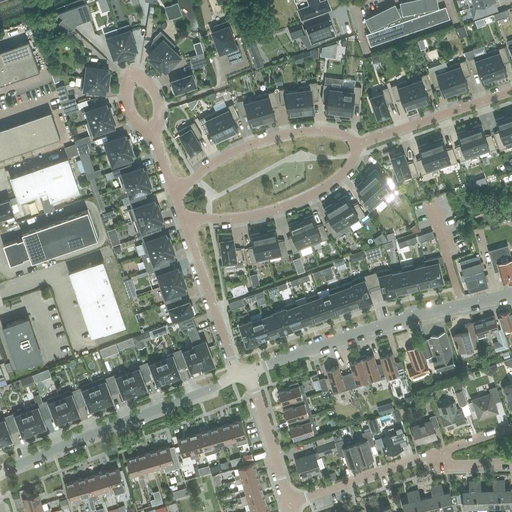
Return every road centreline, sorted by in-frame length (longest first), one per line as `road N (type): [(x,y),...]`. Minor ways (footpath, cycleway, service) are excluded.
road 1 (unclassified): [(249,371),(396,319),(511,291)]
road 2 (unclassified): [(0,472),(237,376)]
road 3 (residential): [(182,219),(262,214),(308,197),(346,169),(360,144)]
road 4 (residential): [(173,192),(225,156),(276,136),(314,131),(360,144)]
road 5 (residential): [(237,376),(182,219)]
road 6 (residential): [(360,144),(511,91)]
road 7 (residential): [(288,503),(436,453)]
road 8 (residential): [(288,503),(249,371)]
